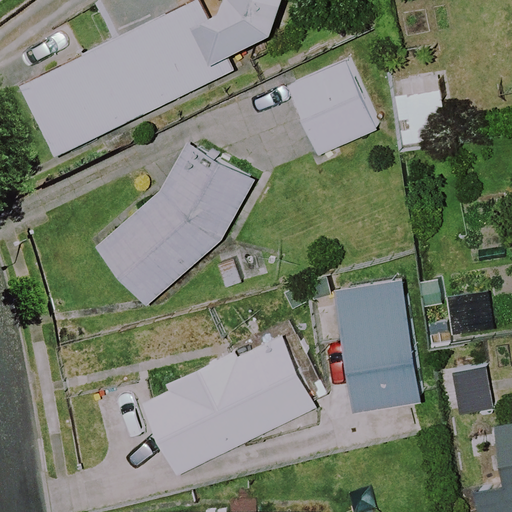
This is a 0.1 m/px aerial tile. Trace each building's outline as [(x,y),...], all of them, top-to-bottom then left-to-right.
[(189,0),(138,25),(22,81),(57,153),(212,77),(204,61),(276,26),(285,0),(189,0)] [(352,53),(283,82),(314,157),(384,127),(352,53)] [(448,137),(439,83),(393,91),(402,145),(448,137)] [(253,166),(181,138),(161,188),(97,244),(147,302),(232,227),(253,166)] [(488,330),(483,278),(449,282),(454,334),(488,330)] [(316,402),(279,326),(137,396),(175,472),(316,402)] [(480,350),(448,354),(455,412),(487,409),(480,350)] [(511,511),(511,394),(489,398),(501,485),(471,489),(474,511),(511,511)]
